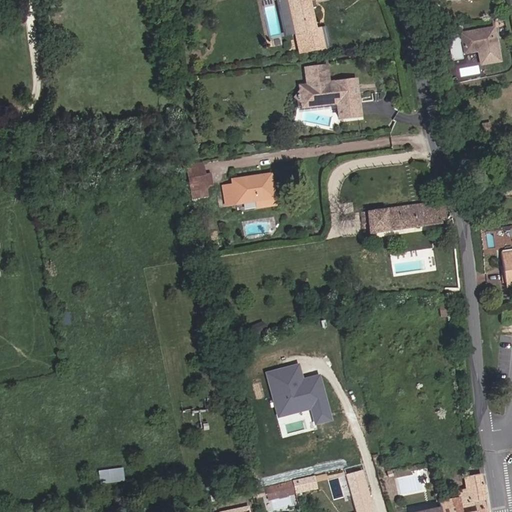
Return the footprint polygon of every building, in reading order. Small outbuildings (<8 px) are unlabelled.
[(316,0),(292,0),(293,1),(299,1),(300,11),(296,12),(294,21),(309,31),(307,31),(310,49),(339,44),(335,25),(325,27),(322,11),(316,7),(326,5),(316,0)] [(461,28),(450,30),(453,53),(464,51),(462,36),(465,35),(467,47),(481,45),(483,58),(502,55),(497,23),(464,28),(464,29),(461,30),(461,28)] [(336,64),(316,66),(318,82),(310,83),(312,103),(347,99),(349,115),(369,113),(365,77),(338,80),(336,64)] [(500,104),(511,96),(511,75),(491,88),(500,104)] [(481,124),(482,133),(489,132),(488,124),(481,124)] [(190,190),(207,187),(204,165),(187,168),(190,190)] [(398,167),(360,172),(363,193),(399,188),(398,167)] [(236,186),(238,204),(277,200),(274,176),(235,181),(236,186)] [(238,204),(236,186),(226,187),(228,206),(238,204)] [(361,211),(364,232),(438,224),(435,203),(361,211)] [(495,248),(497,275),(511,273),(511,240),(506,241),(506,246),(495,248)] [(448,303),(438,304),(440,317),(449,316),(448,303)] [(502,303),(494,304),(495,314),(503,313),(502,303)] [(332,420),(321,372),(303,376),(300,362),(265,370),(276,417),(310,409),(314,424),(332,420)] [(99,469),(101,483),(126,480),(125,466),(99,469)] [(356,511),(375,511),(365,468),(347,472),(356,511)] [(482,484),(480,476),(467,478),(469,492),(466,491),(459,493),(460,498),(440,504),(441,509),(441,511),(487,511),(483,484),(482,484)] [(258,500),(319,491),(317,477),(256,486),(258,500)]
